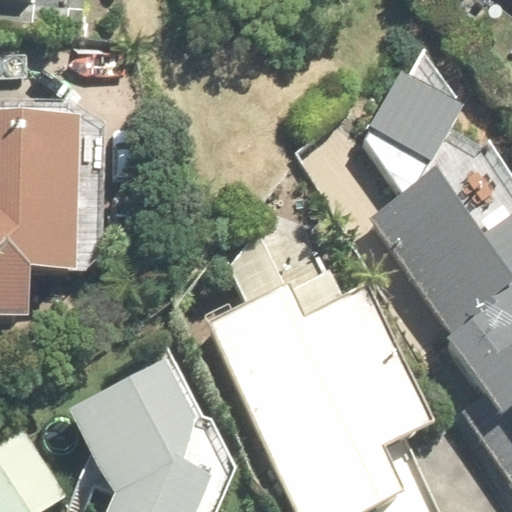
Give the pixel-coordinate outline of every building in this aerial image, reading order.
[(398,84),(373,130),(378,137),(368,143),(404,197),(372,218),(455,341),(448,345),(484,399),(462,414),(511,486),(511,178),(486,142),(472,151),(457,128),(465,122),(458,113),(403,80),(398,84)] [(0,324),(38,326),(39,283),(83,284),(88,126),(0,123),(0,324)] [(283,298),(209,334),(293,511),(432,511),(418,481),(447,467),(377,321),(351,333),(333,295),(291,315),(283,298)] [(141,368),(74,404),(78,411),(71,416),(116,502),(112,511),(228,511),(233,501),(214,494),(215,488),(187,478),(201,433),(166,367),(147,377),(141,368)] [(0,437),(0,511),(68,511),(16,428),(0,437)]
